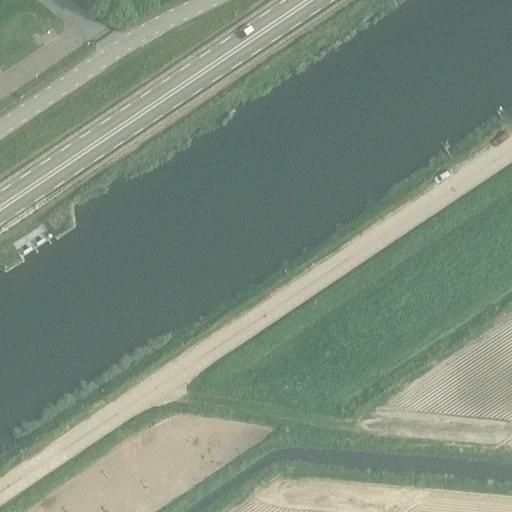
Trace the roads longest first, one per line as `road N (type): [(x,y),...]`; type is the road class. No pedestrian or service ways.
road 1 (unclassified): [(0,489),(511,148)]
road 2 (secondary): [(0,208),(310,0)]
road 3 (unclassified): [(0,129),(106,56),(210,0)]
